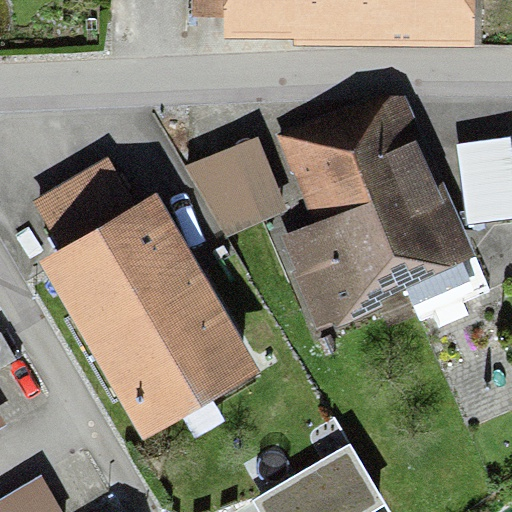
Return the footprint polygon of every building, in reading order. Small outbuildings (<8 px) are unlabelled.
[(458,0),(196,0),(196,12),(240,12),(240,27),(458,30),(458,0)] [(338,127),(396,257),(405,278),(467,250),(400,100),(338,127)] [(396,257),(338,127),(293,147),(331,233),(297,248),(329,320),(376,299),(364,271),(396,257)] [(273,153),(204,183),(232,248),(301,218),(273,153)] [(511,153),(473,158),(483,236),(511,231),(511,153)] [(183,210),(67,276),(170,455),(286,389),(183,210)] [(0,448),(16,439),(0,411),(0,448)] [(320,459),(267,491),(280,511),(345,511),(352,508),(354,511),(385,511),(389,510),(360,461),(331,478),(320,459)]
